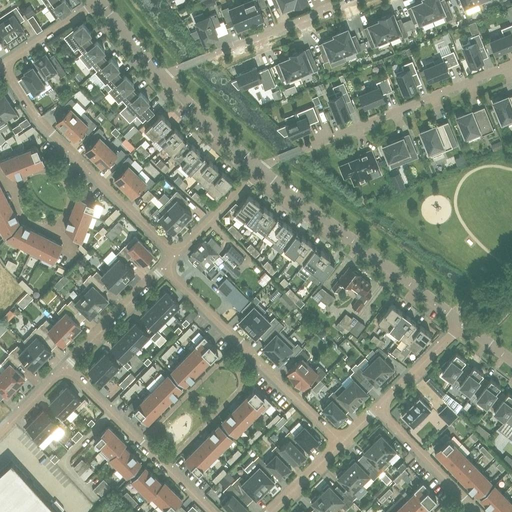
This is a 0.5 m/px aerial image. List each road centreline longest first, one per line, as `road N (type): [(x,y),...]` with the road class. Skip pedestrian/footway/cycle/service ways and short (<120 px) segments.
road 1 (residential): [(177,254),(43,126),(3,65)]
road 2 (residential): [(164,268),(342,445)]
road 3 (residential): [(511,66),(284,163)]
road 4 (residential): [(463,323),(269,176)]
road 5 (residential): [(67,368),(211,511)]
road 6 (residential): [(353,0),(211,59),(173,87)]
road 7 (residential): [(478,511),(379,409)]
road 8 (residential): [(67,368),(164,268)]
road 9 (residential): [(379,409),(463,323)]
